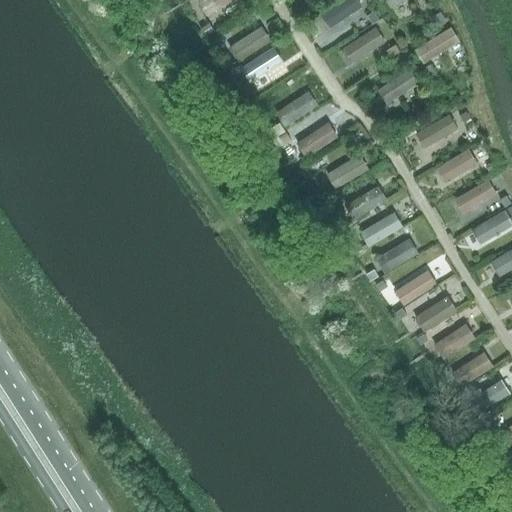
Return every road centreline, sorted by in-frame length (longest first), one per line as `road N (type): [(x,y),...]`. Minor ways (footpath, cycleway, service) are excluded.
road 1 (primary): [(89,511),(0,374)]
road 2 (primary): [(0,409),(66,511)]
